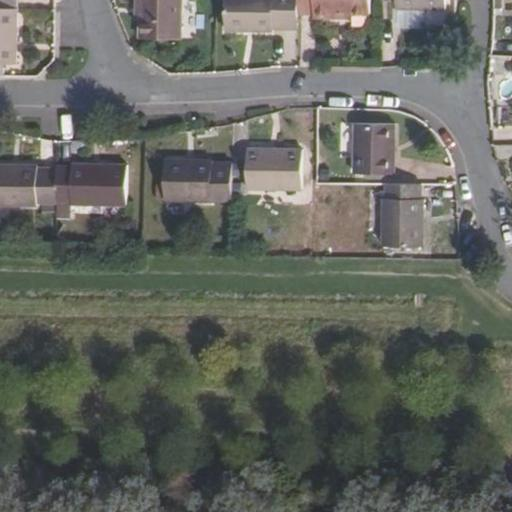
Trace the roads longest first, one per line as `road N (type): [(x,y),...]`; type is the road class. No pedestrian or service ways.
road 1 (track): [(0,280),(459,283),(511,321)]
road 2 (residential): [(125,91),(371,81),(418,87),(454,105)]
road 3 (residential): [(454,105),(475,142),(511,275)]
road 4 (residential): [(0,93),(125,91)]
